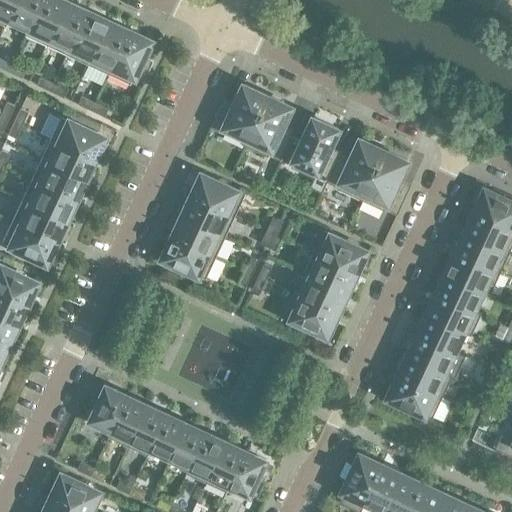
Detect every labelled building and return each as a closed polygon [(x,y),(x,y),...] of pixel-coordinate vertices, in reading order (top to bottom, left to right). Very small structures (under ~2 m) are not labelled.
[(0,0),(0,22),(4,25),(15,0),(0,0)] [(24,34),(40,0),(15,0),(4,25),(5,25),(8,18),(28,26),(24,34)] [(45,44),(65,1),(63,0),(40,0),(24,34),(45,44)] [(66,53),(86,10),(65,1),(45,44),(66,53)] [(86,63),(107,20),(86,10),(66,53),(86,63)] [(107,73),(127,30),(107,20),(86,63),(107,73)] [(152,59),(142,55),(149,40),(127,30),(107,73),(129,83),(132,76),(142,80),(152,59)] [(0,67),(7,71),(11,63),(0,57),(0,67)] [(24,69),(11,63),(7,71),(21,77),(24,69)] [(49,90),(52,82),(39,76),(35,84),(49,90)] [(66,88),(52,82),(49,90),(62,96),(66,88)] [(245,144),(268,95),(244,84),(233,109),(221,103),(211,126),(222,132),(225,126),(248,137),(244,144),(245,144)] [(90,109),(94,101),(80,95),(77,103),(90,109)] [(292,106),(268,95),(245,144),(269,155),(269,154),(281,159),(291,136),(280,131),(292,106)] [(6,101),(0,112),(0,114),(7,118),(14,104),(6,101)] [(107,108),(94,101),(90,109),(103,116),(107,108)] [(19,107),(13,120),(21,124),(27,111),(19,107)] [(60,115),(49,137),(93,157),(103,136),(60,115)] [(327,180),(338,158),(327,153),(338,128),(314,117),(291,166),(315,177),(316,175),(327,180)] [(15,137),(21,124),(13,120),(7,133),(15,137)] [(93,157),(49,137),(40,158),(83,178),(93,157)] [(361,198),(384,149),(361,138),(349,163),(338,158),(327,180),(338,186),(338,187),(361,198)] [(408,160),(384,149),(361,198),(385,210),(386,208),(397,213),(408,191),(396,185),(408,160)] [(73,199),(83,178),(40,158),(30,178),(73,199)] [(202,173),(192,194),(235,214),(245,193),(202,173)] [(73,199),(30,178),(21,199),(64,219),(73,199)] [(511,200),(486,188),(479,201),(482,202),(478,211),(511,226),(511,200)] [(235,214),(192,194),(183,215),(226,235),(235,214)] [(54,240),(64,219),(21,199),(11,220),(54,240)] [(510,251),(511,246),(511,226),(478,211),(474,219),(472,218),(466,230),(510,251)] [(226,235),(183,215),(173,235),(216,256),(226,235)] [(274,233),(281,219),(273,216),(267,229),(274,233)] [(289,223),(281,219),(274,233),(282,236),(289,223)] [(44,262),(54,240),(11,220),(1,241),(44,262)] [(268,246),(274,233),(267,229),(260,242),(268,246)] [(324,229),(314,251),(357,271),(367,249),(324,229)] [(500,271),(510,251),(466,230),(460,242),(463,244),(459,252),(500,271)] [(276,249),(282,236),(274,233),(268,246),(276,249)] [(216,256),(173,235),(163,257),(206,277),(216,256)] [(347,292),(357,271),(314,251),(304,272),(347,292)] [(500,271),(459,252),(455,260),(452,259),(447,271),(491,292),(500,271)] [(251,256),(245,269),(252,273),(259,259),(251,256)] [(264,262),(258,275),(266,279),(272,266),(264,262)] [(0,264),(0,290),(25,302),(35,281),(0,264)] [(252,273),(245,269),(238,282),(246,286),(252,273)] [(491,292),(447,271),(441,284),(443,285),(440,293),(481,313),(482,312),(474,308),(483,289),(490,293),(491,292)] [(338,312),(347,292),(304,272),(311,276),(302,295),(295,292),(294,292),(338,312)] [(260,292),(266,279),(258,275),(252,289),(260,292)] [(0,315),(16,323),(25,302),(0,290),(0,315)] [(328,334),(338,312),(294,292),(284,314),(328,334)] [(472,333),(481,313),(440,293),(436,301),(433,300),(427,313),(472,333)] [(471,334),(472,333),(427,313),(421,325),(424,326),(420,335),(455,351),(464,331),(471,334)] [(0,340),(6,344),(16,323),(0,315),(0,340)] [(510,342),(511,337),(511,326),(509,325),(503,339),(510,342)] [(445,370),(455,351),(420,335),(416,343),(414,342),(408,354),(452,375),(453,374),(445,370)] [(503,357),(496,353),(489,367),(497,370),(503,357)] [(442,395),(452,375),(408,354),(402,366),(405,368),(401,376),(442,395)] [(490,383),(497,370),(489,367),(483,380),(490,383)] [(432,417),(442,395),(401,376),(397,384),(394,383),(388,396),(432,417)] [(109,435),(128,395),(107,385),(99,401),(92,397),(84,415),(111,428),(108,435),(109,435)] [(128,445),(147,404),(128,395),(109,435),(128,445)] [(484,398),(476,395),(470,408),(477,411),(484,398)] [(148,454),(167,413),(147,404),(128,445),(148,454)] [(471,425),(477,411),(470,408),(464,421),(471,425)] [(171,456),(186,422),(167,413),(148,454),(152,447),(171,456)] [(187,472),(206,431),(186,422),(171,456),(189,464),(186,472),(187,472)] [(511,429),(508,437),(502,434),(495,447),(511,454),(511,429)] [(206,481),(226,440),(206,431),(187,472),(206,481)] [(226,490),(245,449),(226,440),(206,481),(226,490)] [(266,459),(245,449),(226,490),(227,490),(230,483),(258,496),(266,479),(258,475),(266,459)] [(360,511),(381,466),(372,462),(374,459),(360,453),(355,463),(346,459),(338,475),(348,479),(343,490),(344,490),(339,501),(360,511)] [(90,474),(94,466),(81,460),(77,468),(90,474)] [(107,473),(94,466),(90,474),(104,481),(107,473)] [(380,511),(384,511),(403,473),(390,467),(389,470),(381,466),(360,511),(361,511),(364,504),(380,511)] [(62,472),(52,494),(91,511),(94,511),(104,492),(62,472)] [(409,511),(422,485),(414,481),(415,479),(403,473),(384,511),(385,511),(386,510),(389,511),(409,511)] [(130,493),(133,485),(120,479),(116,487),(130,493)] [(147,491),(133,485),(130,493),(143,499),(147,491)] [(434,511),(444,492),(431,486),(430,489),(422,485),(409,511),(434,511)] [(459,511),(463,504),(455,500),(456,498),(444,492),(434,511),(459,511)] [(91,511),(52,494),(43,511),(91,511)] [(169,511),(172,503),(159,497),(155,505),(169,511)] [(184,511),(186,509),(172,503),(169,511),(170,511),(184,511)]
